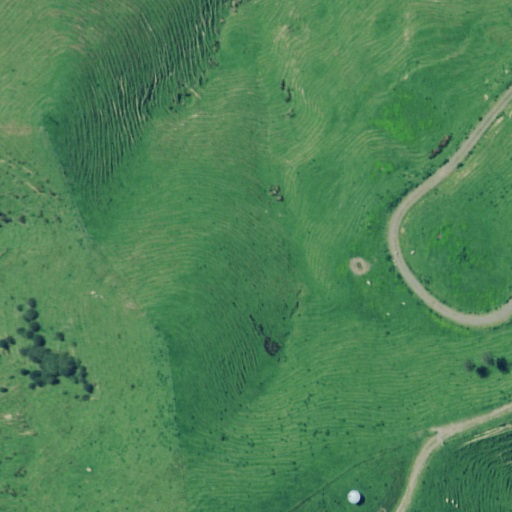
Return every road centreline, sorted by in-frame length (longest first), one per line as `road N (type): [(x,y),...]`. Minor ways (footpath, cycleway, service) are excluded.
road 1 (track): [(511,129),(411,223),(393,259),(403,297),(444,310),(511,302)]
road 2 (track): [(511,380),(349,511)]
